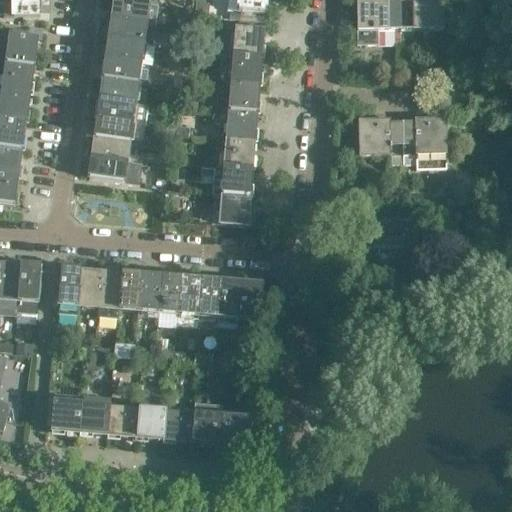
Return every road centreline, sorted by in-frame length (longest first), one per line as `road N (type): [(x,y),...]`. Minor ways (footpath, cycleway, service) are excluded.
road 1 (residential): [(305,260),(330,0)]
road 2 (residential): [(287,511),(305,260)]
road 3 (residential): [(305,260),(57,238)]
road 4 (residential): [(57,238),(89,0)]
